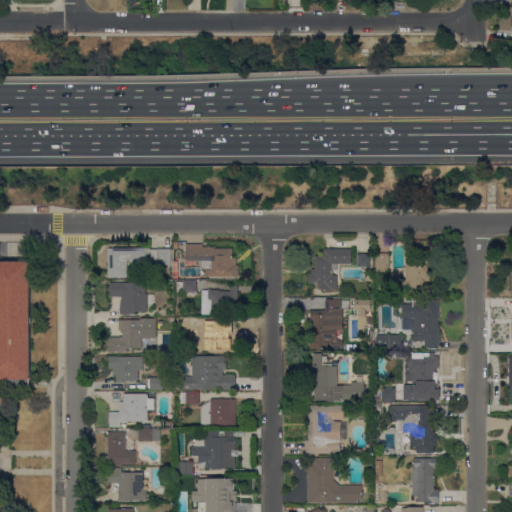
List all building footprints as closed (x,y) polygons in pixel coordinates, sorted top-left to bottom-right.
[(206,244),(206,248),(233,248),(233,257),(237,257),(237,265),(239,265),(239,276),(207,276),(206,268),(202,268),(202,260),(187,260),(186,244),(206,244)] [(142,266),(131,266),(131,260),(128,260),(128,277),(109,277),(109,248),(151,248),(151,249),(158,249),(158,248),(172,248),(172,264),(158,264),(158,262),(149,262),(149,260),(141,260),(142,266)] [(352,248),(352,263),(333,263),(333,274),(338,276),(338,289),(330,289),(330,291),(327,291),(327,289),(319,289),(319,283),(309,283),(309,273),(312,273),(312,269),(315,269),(315,256),(323,256),(323,251),(324,251),(325,248),(352,248)] [(358,253),(370,253),(371,266),(359,266),(358,253)] [(390,253),(390,269),(377,269),(376,253),(390,253)] [(409,288),(404,288),(404,287),(401,287),(401,280),(404,280),(404,278),(407,278),(407,277),(404,277),(404,267),(406,267),(406,260),(425,261),(425,256),(431,256),(431,281),(427,281),(427,290),(418,290),(418,287),(409,287),(409,288)] [(0,261),(30,261),(30,385),(0,385),(0,261)] [(197,291),(183,291),(183,279),(196,279),(197,291)] [(146,282),(146,294),(155,293),(155,306),(148,306),(148,311),(135,311),(135,313),(121,314),(121,302),(122,302),(122,296),(112,296),(112,295),(110,295),(110,283),(146,282)] [(202,290),(208,290),(208,289),(220,289),(220,291),(220,290),(224,290),(224,291),(231,291),(231,285),(238,285),(238,307),(239,307),(239,312),(230,312),(230,304),(221,304),(221,314),(202,314),(202,290)] [(356,328),(365,328),(364,310),(370,310),(369,298),(352,299),(353,309),(356,309),(356,328)] [(338,340),(343,340),(343,348),(308,348),(308,340),(314,340),(313,318),(310,318),(310,310),(326,309),(326,299),(350,299),(350,308),(342,308),(343,330),(338,330),(338,340)] [(426,347),(425,340),(415,340),(415,332),(414,332),(414,329),(403,329),(403,304),(412,304),(412,300),(426,300),(426,299),(438,299),(439,318),(438,318),(438,327),(439,327),(439,346),(426,347)] [(195,330),(181,330),(181,317),(195,317),(195,330)] [(141,319),(141,318),(157,318),(157,337),(142,337),(142,348),(128,348),(128,351),(115,351),(109,351),(109,337),(123,337),(123,330),(119,330),(119,319),(141,319)] [(213,351),(207,351),(207,341),(212,341),(212,330),(207,330),(207,325),(206,325),(206,323),(208,323),(208,321),(212,321),(212,322),(233,322),(233,333),(236,333),(236,351),(213,351)] [(404,349),(376,350),(376,335),(403,334),(404,349)] [(337,385),(351,385),(351,382),(365,382),(365,400),(343,400),(343,401),(327,401),(327,400),(315,400),(315,376),(309,376),(309,365),(314,365),(314,353),(323,353),(323,356),(327,356),(327,361),(323,361),(323,363),(333,363),(333,366),(337,366),(337,385)] [(183,389),(183,376),(193,376),(192,356),(221,356),(221,355),(226,355),(226,361),(225,361),(225,362),(227,362),(227,368),(225,368),(225,370),(223,370),(223,375),(236,375),(236,389),(183,389)] [(117,356),(143,356),(144,369),(138,369),(139,380),(125,380),(125,382),(116,382),(116,375),(114,375),(114,368),(110,369),(109,356),(117,356)] [(416,370),(410,370),(410,356),(439,356),(439,366),(436,366),(435,381),(437,381),(437,396),(411,395),(411,392),(410,392),(410,389),(411,389),(411,385),(415,385),(416,370)] [(150,377),(163,377),(163,389),(150,389),(150,377)] [(382,387),(396,387),(396,402),(382,402),(382,387)] [(200,391),(200,403),(186,403),(181,403),(181,391),(200,391)] [(121,421),(121,425),(110,426),(109,411),(120,411),(120,401),(124,401),(124,394),(148,393),(148,398),(155,398),(155,409),(148,409),(148,421),(121,421)] [(236,398),(236,425),(202,425),(202,408),(204,405),(211,400),(211,398),(236,398)] [(341,451),(332,451),(332,453),(306,453),(306,441),(309,441),(309,419),(309,405),(345,405),(345,419),(335,419),(335,421),(342,421),(342,423),(347,423),(347,439),(341,439),(341,441),(341,451)] [(437,405),(437,452),(417,452),(417,447),(410,447),(410,431),(398,431),(398,420),(390,420),(390,405),(437,405)] [(139,440),(139,429),(161,429),(161,440),(139,440)] [(125,450),(136,451),(136,464),(108,464),(108,431),(126,431),(126,443),(125,450)] [(195,437),(204,437),(204,445),(206,445),(206,431),(234,431),(234,437),(235,437),(235,468),(199,468),(199,462),(197,462),(197,455),(192,455),(191,445),(196,445),(195,437)] [(308,503),(308,462),(313,462),(313,457),(334,457),(334,479),(340,485),(363,485),(363,499),(358,499),(358,502),(308,503)] [(413,466),(415,466),(415,458),(440,458),(439,467),(434,467),(434,490),(440,490),(440,502),(434,502),(434,501),(418,501),(418,496),(413,496),(413,466)] [(194,474),(180,474),(180,461),(194,461),(194,474)] [(109,482),(109,467),(122,467),(122,471),(125,471),(125,472),(144,472),(144,490),(147,490),(147,500),(142,500),(119,500),(119,491),(119,482),(109,482)] [(209,478),(228,482),(224,499),(238,503),(236,511),(200,511),(205,493),(196,491),(199,481),(200,481),(201,476),(209,478)]
